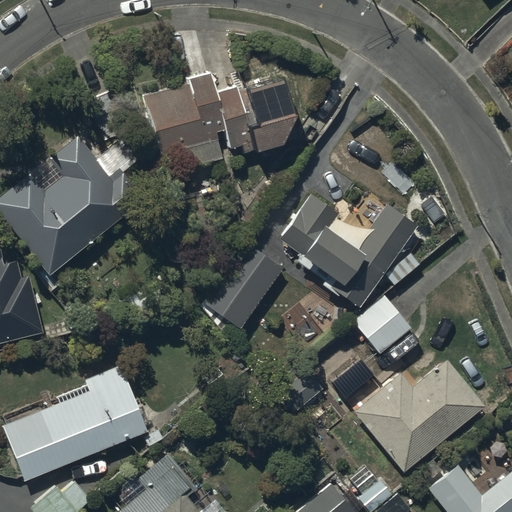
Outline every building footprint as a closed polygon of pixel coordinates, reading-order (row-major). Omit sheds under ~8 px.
[(222,124),(213,90),(206,67),(183,73),(185,82),(142,94),(164,169),(216,154),(209,128),(222,124)] [(231,85),(213,90),(222,124),(228,143),(237,141),(239,148),(295,133),(280,78),(242,88),(233,91),(231,85)] [(120,128),(109,92),(81,101),(92,137),(120,128)] [(42,188),(28,171),(0,192),(0,215),(46,273),(141,198),(116,167),(108,174),(75,134),(46,156),(60,173),(42,188)] [(335,210),(308,191),(275,237),(333,277),(328,284),(357,305),(415,223),(385,202),(354,246),(324,225),(335,210)] [(238,327),(281,267),(243,241),(240,246),(219,276),(201,301),(238,327)] [(409,252),(383,272),(391,283),(417,263),(409,252)] [(0,340),(40,330),(26,275),(19,276),(14,259),(2,262),(0,253),(0,340)] [(409,327),(382,294),(351,320),(378,352),(409,327)] [(444,357),(410,385),(398,370),(350,410),(402,471),(483,404),(444,357)] [(86,388),(0,422),(0,425),(21,478),(144,429),(118,363),(82,377),(86,388)] [(293,410),(320,385),(304,368),(277,393),(293,410)] [(53,484),(28,505),(32,511),(70,511),(87,499),(86,498),(139,455),(125,438),(98,461),(96,458),(57,490),(53,484)] [(333,470),(315,449),(297,465),(315,486),(333,470)] [(197,511),(182,493),(193,484),(166,451),(135,476),(143,486),(116,509),(118,511),(197,511)] [(511,511),(511,464),(477,492),(453,463),(424,487),(443,511),(511,511)] [(352,511),(354,511),(328,481),(291,511),(352,511)]
